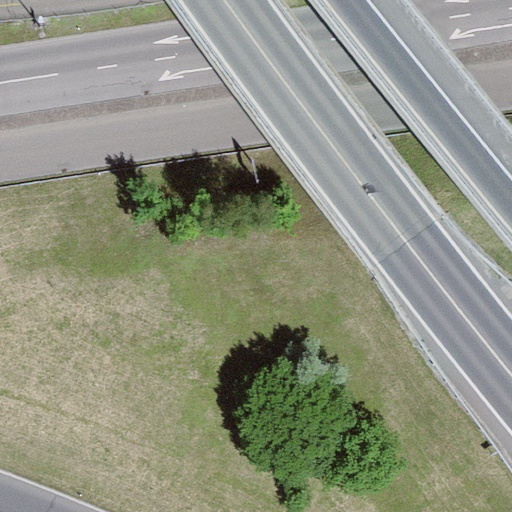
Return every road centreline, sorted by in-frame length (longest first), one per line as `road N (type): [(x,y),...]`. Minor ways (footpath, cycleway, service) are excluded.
road 1 (primary): [(511,6),(0,86)]
road 2 (primary): [(0,157),(511,83)]
road 3 (trunk): [(511,381),(225,0)]
road 4 (trunk): [(511,201),(351,0)]
